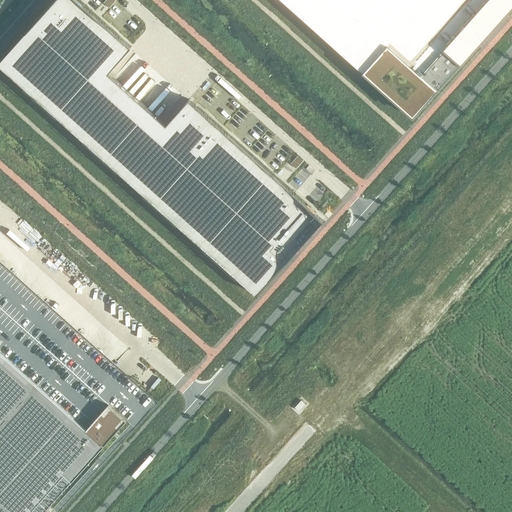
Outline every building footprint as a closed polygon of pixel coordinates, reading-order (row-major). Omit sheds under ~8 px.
[(1,60),(0,60),(0,65),(22,86),(256,295),(259,291),(258,290),(293,252),(294,250),(321,219),(318,216),(310,209),(311,208),(277,178),(189,99),(166,125),(108,73),(131,47),(77,0),(55,0),(55,1),(53,3),(52,4),(49,7),(1,61),(1,60)] [(109,8),(116,1),(114,0),(106,0),(104,3),(109,8)] [(511,0),(282,0),(312,26),(412,116),(483,37),(484,38),(485,37),(482,34),(496,19),(499,21),(499,20),(498,19),(511,3),(511,0)] [(296,169),(303,162),(298,157),(291,165),(296,169)] [(0,511),(43,511),(127,419),(0,305),(0,511)] [(154,390),(161,380),(159,378),(151,387),(154,390)] [(301,400),(295,407),(299,411),(305,404),(301,400)]
